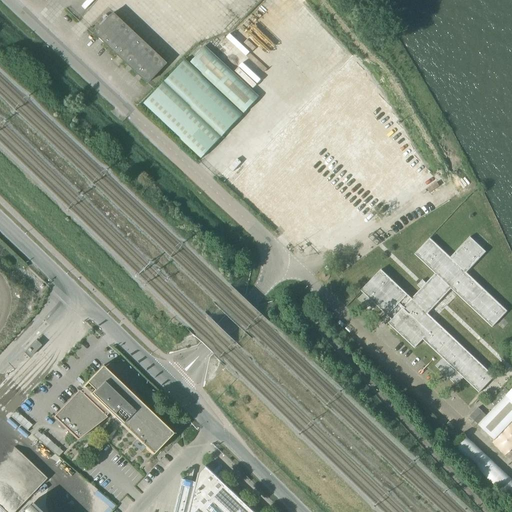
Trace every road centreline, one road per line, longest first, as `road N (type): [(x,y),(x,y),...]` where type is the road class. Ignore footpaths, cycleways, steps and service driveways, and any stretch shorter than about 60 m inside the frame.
road 1 (unclassified): [(270,264),(267,242),(8,0)]
road 2 (unclassified): [(0,221),(168,384)]
road 3 (unclassified): [(168,384),(250,303),(270,264)]
road 4 (unclassified): [(300,275),(420,198)]
